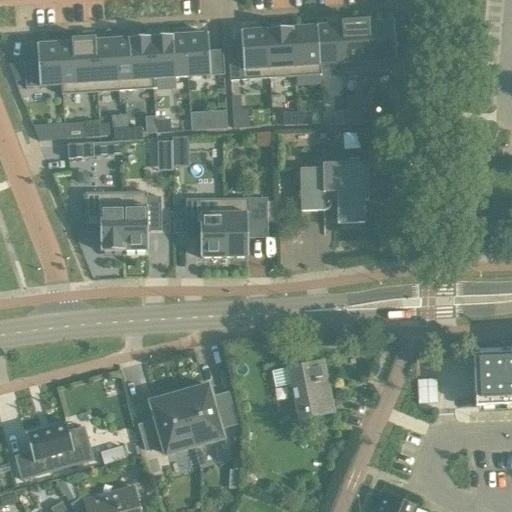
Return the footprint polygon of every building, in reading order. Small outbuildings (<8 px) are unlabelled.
[(394,37),(393,22),(368,24),(371,73),(396,71),(396,62),(409,60),(408,36),(394,37)] [(371,73),(368,24),(342,26),(345,65),(344,65),(344,74),(371,73)] [(345,65),(342,26),(317,27),(319,67),(320,66),(344,65),(345,65)] [(319,67),(317,27),(291,29),(294,78),(321,76),(320,66),(319,67)] [(294,78),(291,29),(266,31),(269,79),(294,78)] [(269,79),(266,31),(240,32),(241,47),(228,48),(230,82),(269,79)] [(207,35),(172,37),(173,58),(186,57),(188,78),(223,76),(222,51),(208,52),(207,35)] [(173,58),(172,37),(150,38),(153,80),(154,80),(188,78),(186,57),(173,58)] [(153,80),(150,38),(128,40),(130,61),(117,62),(119,92),(155,90),(154,80),(153,80)] [(130,61),(128,40),(94,42),(97,94),(119,92),(117,62),(130,61)] [(97,94),(94,42),(72,43),(74,64),(60,65),(62,86),(61,86),(61,96),(97,94)] [(74,64),(72,43),(36,46),(37,63),(24,64),(25,89),(61,86),(62,86),(60,65),(74,64)] [(240,97),(231,97),(233,129),(242,129),(241,112),(240,97)] [(359,97),(347,98),(348,111),(360,111),(359,97)] [(405,119),(406,107),(389,105),(388,118),(405,119)] [(226,112),(213,113),(214,131),(227,130),(226,112)] [(348,125),(348,112),(333,112),(334,125),(348,125)] [(362,112),(348,112),(348,125),(362,124),(362,112)] [(298,126),(297,113),(283,114),(283,126),(298,126)] [(312,113),(297,113),(298,126),(312,126),(312,113)] [(170,121),(156,122),(156,134),(171,133),(170,121)] [(85,139),(100,138),(99,126),(85,126),(85,139)] [(43,127),(34,128),(39,142),(44,142),(43,127)] [(129,142),(128,129),(114,130),(115,143),(129,142)] [(142,129),(128,129),(129,142),(143,141),(142,129)] [(190,139),(158,139),(158,167),(191,166),(190,139)] [(67,146),(68,160),(93,159),(92,144),(67,146)] [(365,202),(369,202),(368,165),(322,166),(322,171),(300,171),(301,214),(324,213),(327,212),(329,210),(330,207),(331,205),(337,204),(338,226),(365,225),(365,202)] [(147,193),(123,194),(124,252),(148,252),(147,227),(161,226),(160,198),(147,198),(147,193)] [(124,252),(123,194),(85,194),(86,228),(99,227),(100,252),(124,252)] [(224,259),(223,200),(186,201),(186,234),(200,234),(200,259),(224,259)] [(267,233),(267,200),(223,200),(224,259),(248,258),(248,234),(267,233)] [(511,354),(474,357),(477,409),(511,406),(511,354)] [(324,362),(288,370),(273,373),(276,389),(291,386),(299,421),(335,414),(324,362)] [(236,425),(227,394),(210,399),(207,387),(194,391),(193,388),(180,391),(181,394),(178,395),(193,448),(222,440),(219,430),(236,425)] [(193,448),(178,395),(175,396),(175,393),(162,397),(162,400),(149,403),(155,422),(138,426),(145,452),(162,447),(164,456),(193,448)] [(31,454),(15,458),(22,481),(93,461),(84,428),(68,433),(66,423),(64,424),(65,425),(27,436),(26,434),(25,435),(31,454)] [(122,448),(101,453),(104,466),(125,460),(122,448)] [(85,511),(140,511),(134,489),(83,502),(85,511)] [(80,503),(73,491),(64,496),(71,508),(80,503)] [(17,502),(14,494),(0,497),(0,498),(2,506),(17,502)] [(383,494),(375,511),(412,511),(415,507),(383,494)] [(67,511),(62,503),(50,509),(51,511),(67,511)]
